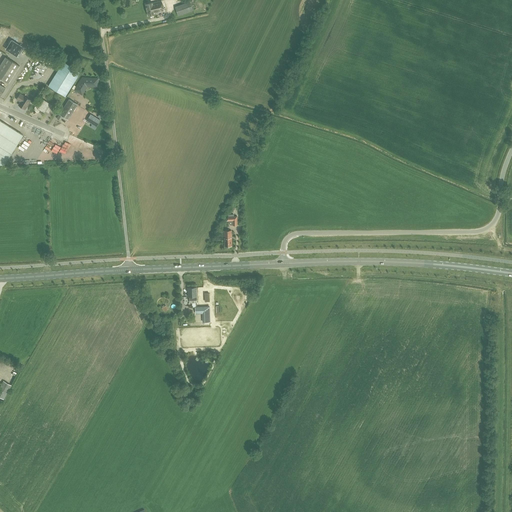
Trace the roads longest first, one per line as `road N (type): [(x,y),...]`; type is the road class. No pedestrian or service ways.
road 1 (unclassified): [(283,263),(284,240),(300,233),(483,230),(498,216),(511,149)]
road 2 (unclassified): [(129,270),(101,30)]
road 3 (primary): [(283,263),(443,264)]
road 4 (primary): [(129,270),(283,263)]
road 5 (primary): [(0,278),(129,270)]
